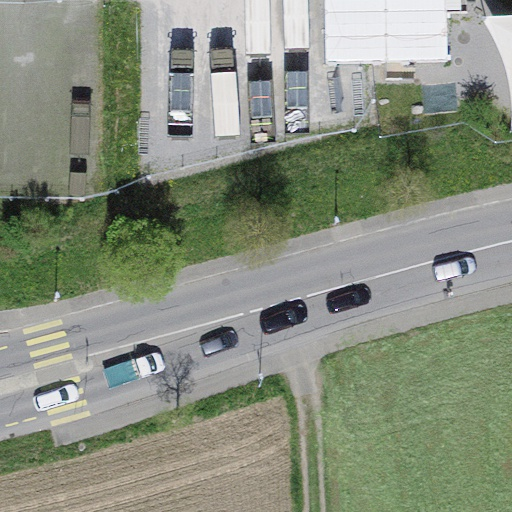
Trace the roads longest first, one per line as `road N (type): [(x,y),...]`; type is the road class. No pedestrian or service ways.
road 1 (secondary): [(511,243),(0,386)]
road 2 (track): [(294,301),(313,511)]
